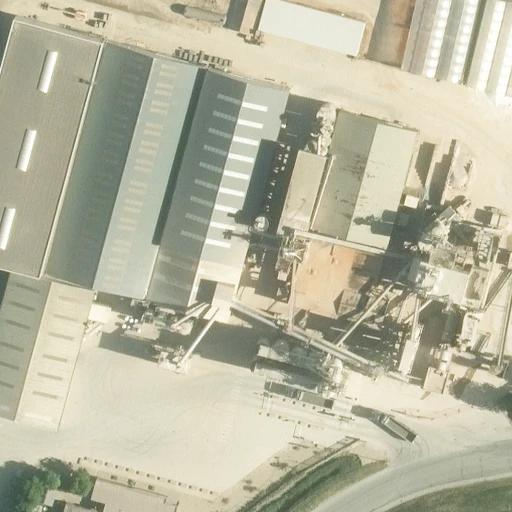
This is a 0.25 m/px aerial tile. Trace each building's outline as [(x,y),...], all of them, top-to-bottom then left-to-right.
[(479,0),(417,0),(401,71),(460,84),(479,0)] [(511,4),(491,0),(490,0),(471,90),(511,99),(511,4)] [(13,13),(0,58),(0,260),(43,273),(107,39),(13,13)] [(108,39),(46,273),(146,300),(208,66),(108,39)] [(243,264),(291,89),(210,67),(163,243),(148,300),(153,302),(229,322),(243,264)] [(314,309),(306,338),(372,356),(385,310),(406,315),(409,304),(412,305),(417,284),(465,298),(466,294),(481,298),(489,269),(473,265),(472,270),(387,247),(418,130),(341,110),(289,302),(314,309)] [(496,245),(498,219),(485,217),(482,243),(496,245)] [(75,367),(96,289),(14,267),(0,318),(0,410),(59,426),(64,407),(92,414),(102,374),(75,367)] [(153,302),(152,302),(140,346),(218,367),(230,322),(229,322),(153,302)] [(475,328),(479,308),(468,306),(464,325),(475,328)] [(439,334),(448,336),(455,313),(446,310),(439,334)] [(427,351),(432,320),(421,318),(416,349),(427,351)] [(430,358),(424,380),(443,385),(449,364),(430,358)] [(180,511),(183,503),(101,481),(93,510),(67,503),(64,511),(180,511)]
